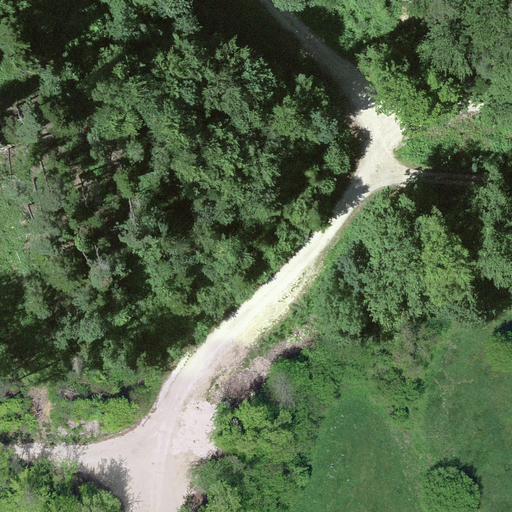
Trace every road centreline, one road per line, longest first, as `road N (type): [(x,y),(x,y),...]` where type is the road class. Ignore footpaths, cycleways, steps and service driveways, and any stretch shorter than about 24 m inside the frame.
road 1 (track): [(153,511),(165,420),(187,373),(300,259),(371,170)]
road 2 (track): [(511,185),(371,170),(381,108)]
road 3 (track): [(0,450),(157,464)]
road 4 (track): [(271,0),(381,108)]
road 5 (track): [(511,97),(460,94),(381,108)]
